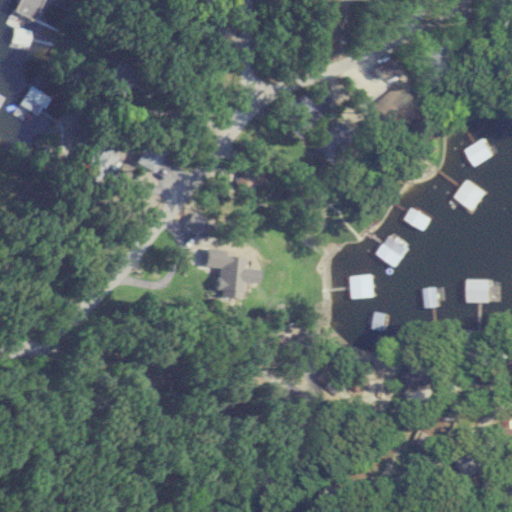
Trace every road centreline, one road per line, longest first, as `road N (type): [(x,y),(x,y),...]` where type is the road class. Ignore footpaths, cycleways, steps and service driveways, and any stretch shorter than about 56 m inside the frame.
road 1 (residential): [(39,351),(97,297),(235,119),(246,93),(243,0)]
road 2 (residential): [(0,360),(39,351),(286,510),(318,511)]
road 3 (residential): [(246,93),(358,59),(408,23),(419,0)]
